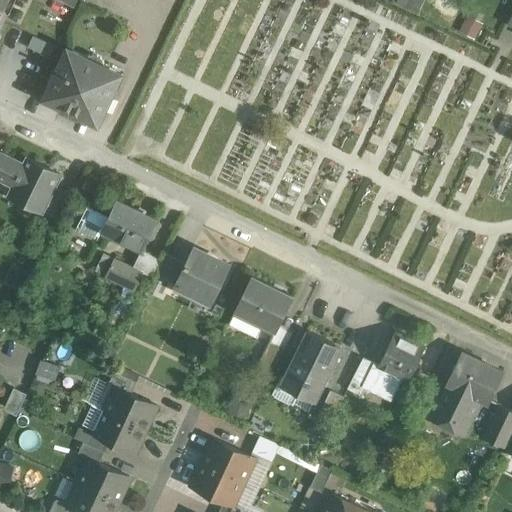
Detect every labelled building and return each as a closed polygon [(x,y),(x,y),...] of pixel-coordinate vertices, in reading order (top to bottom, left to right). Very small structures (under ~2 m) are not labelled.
[(0,0),(0,18),(3,20),(8,9),(4,8),(8,0),(0,0)] [(424,0),(399,0),(398,4),(418,14),(424,0)] [(69,114),(97,55),(95,54),(90,54),(85,56),(67,48),(43,98),(61,107),(60,110),(69,114)] [(97,55),(69,114),(79,119),(81,116),(97,124),(122,73),(104,65),(102,60),(99,56),(97,55)] [(28,157),(24,164),(0,151),(0,177),(14,185),(9,195),(42,211),(43,210),(54,186),(55,184),(45,179),(50,168),(28,157)] [(72,195),(54,186),(43,210),(61,219),(72,195)] [(157,218),(117,199),(113,207),(109,215),(96,209),(87,205),(78,222),(79,223),(78,225),(79,230),(95,237),(99,236),(102,230),(142,249),(143,249),(157,218)] [(113,207),(100,200),(96,209),(109,215),(113,207)] [(186,262),(175,284),(212,302),(230,265),(193,247),(186,262)] [(163,259),(143,249),(142,249),(133,267),(143,272),(154,277),(156,275),(163,259)] [(186,262),(166,253),(163,259),(156,275),(175,284),(186,262)] [(133,267),(115,258),(106,276),(135,289),(143,272),(133,267)] [(293,296),(252,276),(235,310),(275,330),(276,330),(280,323),(293,296)] [(275,330),(269,341),(284,348),(293,329),(280,323),(276,330),(275,330)] [(308,330),(282,383),(278,382),(274,392),(275,396),(290,403),(294,402),(299,392),(314,399),(341,346),(308,330)] [(424,347),(394,333),(379,364),(374,362),(364,383),(391,396),(401,377),(408,380),(424,347)] [(284,348),(269,341),(257,367),(272,373),(284,348)] [(468,391),(482,362),(461,352),(447,381),(447,382),(468,391)] [(482,362),(468,391),(479,397),(489,401),(503,372),(482,362)] [(137,382),(115,371),(109,383),(116,386),(132,393),(137,382)] [(468,391),(447,382),(432,414),(445,420),(444,424),(451,428),(452,424),(464,429),(479,397),(468,391)] [(132,393),(116,386),(105,409),(145,428),(156,404),(132,393)] [(27,393),(13,387),(3,409),(17,415),(27,393)] [(343,396),(330,389),(318,415),(330,421),(343,396)] [(105,409),(92,403),(83,423),(96,430),(94,433),(110,440),(134,452),(145,428),(105,409)] [(511,428),(511,410),(499,404),(484,437),(504,447),(511,428)] [(380,409),(369,431),(375,433),(372,439),(386,446),(400,418),(380,409)] [(80,426),(74,437),(84,441),(89,430),(80,426)] [(94,433),(89,430),(84,441),(105,451),(110,440),(94,433)] [(254,457),(214,438),(203,462),(243,480),(254,457)] [(105,451),(84,441),(78,452),(89,457),(100,462),(105,451)] [(7,462),(28,471),(33,459),(12,450),(7,462)] [(100,462),(89,457),(78,481),(118,499),(129,476),(100,462)] [(243,480),(203,462),(192,485),(224,500),(232,504),(243,480)] [(321,464),(310,486),(322,492),(332,469),(321,464)] [(112,511),(118,499),(78,481),(68,503),(67,504),(84,511),(112,511)] [(372,511),(333,494),(324,511),(372,511)] [(84,511),(67,504),(68,503),(57,498),(50,511),(84,511)] [(245,511),(246,510),(232,504),(224,500),(219,511),(221,511),(245,511)]
